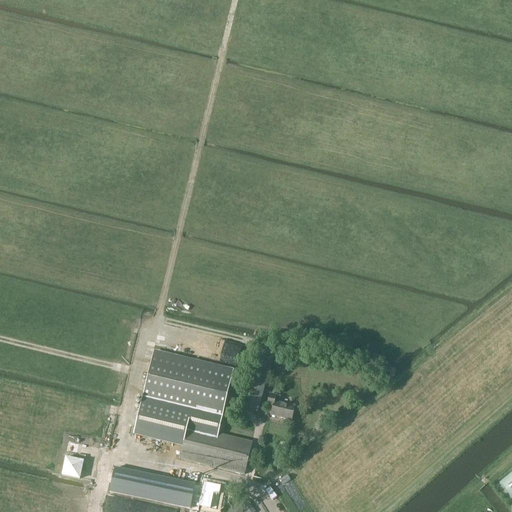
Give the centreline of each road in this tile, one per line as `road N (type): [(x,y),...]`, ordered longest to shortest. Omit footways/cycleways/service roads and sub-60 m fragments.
road 1 (track): [(234,0),(158,317),(137,373),(0,340)]
road 2 (track): [(248,484),(123,445),(137,373)]
road 3 (track): [(381,511),(511,396)]
